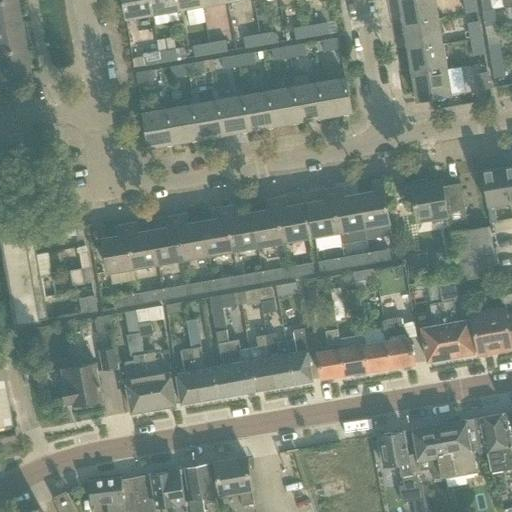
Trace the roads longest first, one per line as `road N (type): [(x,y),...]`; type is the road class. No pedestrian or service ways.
road 1 (tertiary): [(0,488),(93,456),(511,381)]
road 2 (residential): [(393,139),(125,185),(115,180),(104,123)]
road 3 (residential): [(393,139),(367,0)]
road 4 (residential): [(104,123),(84,0)]
road 5 (residential): [(511,115),(393,139)]
